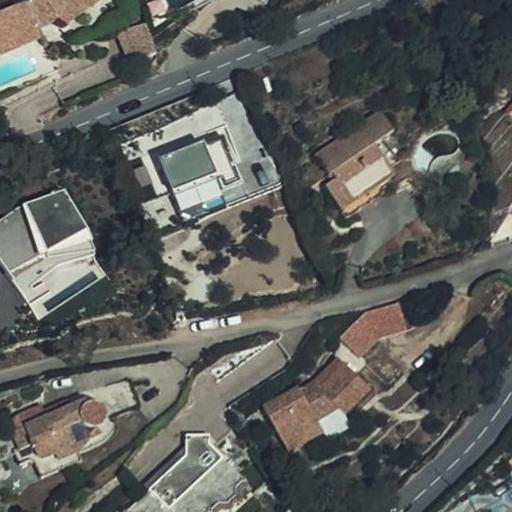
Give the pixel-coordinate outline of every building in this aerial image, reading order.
[(81,6),(87,13),(105,1),(104,0),(29,0),(0,11),(0,43),(12,39),(16,49),(37,41),(33,32),(30,25),(48,18),(52,24),(81,6)] [(87,13),(81,6),(52,24),(58,32),(87,13)] [(48,18),(30,25),(33,32),(52,24),(48,18)] [(154,60),(145,34),(127,41),(136,66),(154,60)] [(12,39),(0,43),(0,55),(16,49),(12,39)] [(330,199),(347,223),(402,184),(381,153),(399,140),(386,122),(320,167),(338,194),(330,199)] [(165,203),(208,187),(192,145),(175,151),(178,159),(169,163),(165,154),(149,160),(152,168),(142,172),(148,189),(159,186),(165,203)] [(178,159),(175,151),(173,147),(164,151),(165,154),(169,163),(178,159)] [(0,250),(31,314),(109,276),(65,185),(0,216),(0,250)] [(351,350),(411,331),(402,303),(342,322),(351,350)] [(313,395),(318,404),(348,377),(341,369),(313,395)] [(371,401),(348,377),(318,404),(309,409),(304,400),(266,418),(284,453),(320,435),(315,426),(333,415),(343,426),(371,401)] [(309,409),(318,404),(313,395),(304,400),(309,409)] [(21,432),(24,437),(55,427),(53,421),(21,432)] [(24,437),(21,432),(19,429),(0,435),(0,466),(13,461),(19,474),(29,478),(40,473),(44,480),(62,473),(59,467),(74,462),(70,456),(83,447),(89,439),(89,433),(85,429),(81,428),(78,427),(74,427),(70,422),(55,427),(24,437)] [(129,511),(218,511),(250,486),(206,434),(122,504),(129,511)] [(320,435),(284,453),(289,462),(325,444),(320,435)]
